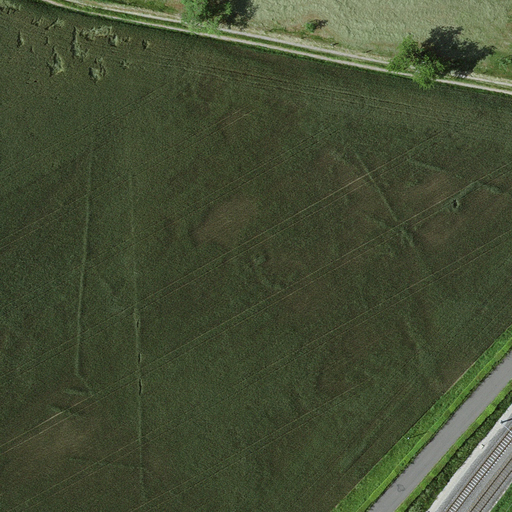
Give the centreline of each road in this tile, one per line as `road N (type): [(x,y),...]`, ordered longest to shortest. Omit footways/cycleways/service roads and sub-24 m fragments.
road 1 (track): [(511,89),(57,0)]
road 2 (unclassified): [(376,511),(511,362)]
